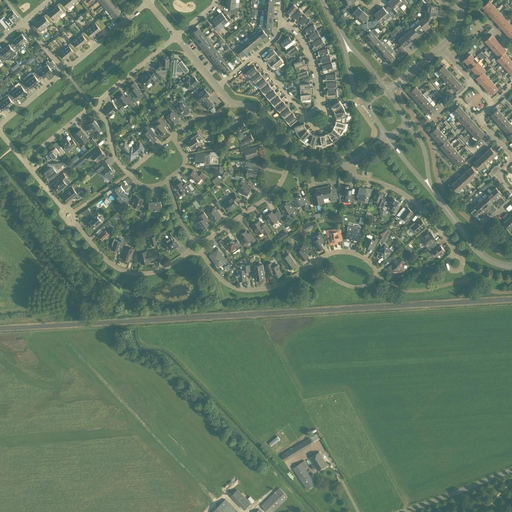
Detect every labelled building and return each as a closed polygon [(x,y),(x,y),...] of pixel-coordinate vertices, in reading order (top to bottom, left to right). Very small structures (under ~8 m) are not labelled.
[(66,10),(73,5),(68,0),(62,0),(59,2),(66,10)] [(107,0),(102,5),(106,9),(113,3),(111,0),(107,0)] [(345,4),(346,6),(341,9),(344,13),(346,11),(355,5),(353,0),(343,0),(345,5),(345,4)] [(397,13),(394,9),(398,5),(393,0),(389,0),(388,2),(389,4),(387,6),(395,15),(397,13)] [(483,11),(484,12),(493,4),(489,0),(482,7),(484,9),(483,11)] [(238,8),(234,7),(235,2),(225,1),(225,7),(230,7),(230,8),(228,11),(236,16),(238,13),(238,8)] [(59,16),(66,10),(59,2),(56,5),(56,6),(56,7),(54,9),(59,16)] [(113,3),(106,9),(109,14),(118,7),(116,5),(115,6),(113,3)] [(288,17),(291,19),(299,9),(293,4),(287,11),(290,14),(288,17)] [(438,6),(427,4),(426,10),(437,12),(438,6)] [(489,15),(496,8),(493,4),(484,12),(485,14),(487,12),(489,15)] [(351,13),(351,14),(356,18),(363,11),(358,7),(357,7),(355,5),(346,11),(348,15),(351,13)] [(379,10),(386,18),(387,19),(390,16),(392,17),(394,15),(395,15),(387,6),(384,9),(383,7),(379,10)] [(119,8),(118,7),(109,14),(113,18),(121,12),(118,9),(119,8)] [(491,20),(500,12),(496,8),(489,15),(492,17),(490,19),(491,20)] [(53,21),(59,16),(54,9),(52,10),(50,10),(46,13),(53,21)] [(294,22),(296,24),(305,14),(299,9),(291,19),(293,17),(296,19),(294,22)] [(383,21),(386,18),(379,10),(374,14),(376,17),(376,18),(375,19),(372,20),(372,21),(373,26),(373,27),(376,26),(376,24),(379,22),(380,21),(382,23),(384,21),(383,21)] [(437,12),(426,10),(425,16),(433,21),(434,15),(437,15),(437,12)] [(0,21),(6,28),(15,21),(15,20),(18,17),(13,11),(10,14),(9,13),(7,15),(7,16),(9,18),(7,19),(5,17),(3,16),(0,19),(0,21)] [(361,23),(359,25),(364,30),(373,26),(372,21),(367,22),(367,21),(368,20),(367,16),(368,15),(363,11),(356,18),(361,23)] [(225,16),(222,12),(217,16),(223,24),(228,20),(228,21),(231,19),(227,14),(225,16)] [(497,23),(503,17),(500,12),(491,20),(493,22),(494,20),(497,23)] [(42,18),(40,20),(46,27),(53,21),(46,13),(42,16),(42,17),(42,18)] [(308,24),(312,21),(305,14),(296,24),(298,22),(301,24),(299,27),(302,29),(307,23),(308,24)] [(221,30),(219,27),(223,24),(217,16),(212,20),(217,25),(215,27),(218,32),(221,30)] [(433,21),(425,16),(420,20),(428,29),(430,27),(428,25),(433,21)] [(498,28),(507,21),(503,17),(497,23),(499,25),(497,27),(498,28)] [(39,32),(46,27),(40,20),(38,22),(37,21),(36,21),(33,24),(39,32)] [(97,20),(90,26),(96,32),(98,31),(99,31),(100,31),(103,28),(99,23),(97,20)] [(416,24),(423,33),(428,29),(420,20),(416,24)] [(263,27),(266,29),(267,28),(267,27),(272,27),(272,22),(263,21),(263,27)] [(504,31),(511,24),(507,21),(498,28),(500,30),(501,28),(504,31)] [(304,34),(306,37),(317,31),(313,24),(305,29),(307,33),(304,34)] [(423,33),(416,24),(411,28),(419,37),(423,33)] [(196,30),(191,34),(195,38),(202,32),(198,28),(196,25),(194,27),(196,30)] [(94,34),(96,32),(90,26),(84,31),(90,39),(94,36),(94,34)] [(263,27),(262,28),(257,32),(263,39),(268,35),(264,32),(265,31),(266,29),(263,27)] [(419,37),(411,28),(407,32),(413,39),(415,37),(417,39),(419,37)] [(253,35),(259,42),(263,39),(257,32),(256,29),(251,33),(253,35)] [(364,36),(368,41),(375,35),(378,33),(374,29),(371,31),(364,36)] [(84,31),(77,37),(82,44),(84,42),(86,42),(90,39),(84,31)] [(202,32),(195,38),(199,42),(205,37),(204,35),(206,33),(204,31),(202,32)] [(321,37),(317,31),(306,37),(309,36),(311,39),(308,41),(310,44),(321,37)] [(413,39),(407,32),(402,36),(410,45),(412,43),(410,41),(413,39)] [(24,36),(22,33),(18,37),(24,44),(28,40),(29,41),(31,40),(27,34),(24,36)] [(482,44),(485,41),(488,45),(495,38),(491,34),(488,37),(486,35),(480,41),(482,44)] [(208,35),(205,37),(199,42),(202,47),(209,41),(211,39),(208,35)] [(249,39),(255,46),(259,42),(253,35),(249,39)] [(375,35),(368,41),(372,46),(379,40),(375,35)] [(408,47),(410,45),(402,36),(398,40),(404,47),(406,45),(408,47)] [(13,40),(16,43),(14,45),(18,50),(20,49),(23,49),(26,46),(24,44),(18,37),(13,40)] [(80,45),(82,44),(77,37),(70,42),(77,50),(81,47),(80,47),(80,45)] [(289,37),(281,42),(285,49),(296,41),(294,38),(292,40),(289,37)] [(325,44),(321,37),(310,44),(313,42),(315,46),(312,47),(314,51),(325,44)] [(380,38),(379,40),(372,46),(376,50),(385,42),(382,38),(380,38)] [(495,38),(488,45),(492,49),(499,42),(495,38)] [(209,41),(202,47),(206,51),(213,46),(211,43),(213,42),(211,39),(209,41)] [(245,42),(251,49),(255,46),(249,39),(245,42)] [(296,46),(298,44),(296,41),(285,49),(290,55),(298,49),(296,46)] [(385,42),(376,50),(380,54),(390,46),(386,41),(385,42)] [(70,42),(63,48),(69,55),(71,53),(73,53),(77,50),(70,42)] [(241,45),(247,53),(251,49),(245,42),(241,45)] [(499,42),(492,49),(496,53),(502,46),(499,42)] [(11,47),(9,44),(5,47),(13,57),(17,53),(16,52),(18,50),(14,45),(11,47)] [(230,46),(240,58),(247,53),(241,45),(237,48),(234,44),(230,46)] [(213,46),(206,51),(210,56),(216,50),(213,46)] [(390,46),(380,54),(384,59),(391,53),(394,50),(390,46)] [(502,46),(496,53),(499,56),(504,52),(504,53),(506,51),(502,46)] [(0,51),(3,54),(1,56),(5,61),(7,59),(8,60),(10,59),(13,57),(5,47),(0,51)] [(67,56),(69,55),(63,48),(57,53),(63,61),(67,58),(67,56)] [(216,50),(210,56),(213,60),(220,54),(222,53),(219,48),(216,50)] [(316,55),(317,59),(329,55),(327,48),(318,50),(319,55),(316,55)] [(467,64),(474,58),(471,54),(474,51),(471,48),(465,54),(467,56),(462,61),(463,63),(465,61),(467,64)] [(266,61),(268,64),(278,56),(273,50),(266,56),(268,59),(266,61)] [(508,56),(504,53),(504,52),(499,56),(499,57),(497,59),(501,63),(508,56)] [(395,58),(391,53),(384,59),(389,63),(395,58)] [(220,54),(213,60),(217,64),(224,59),(220,54)] [(332,62),(329,55),(317,59),(320,58),(321,62),(318,63),(319,66),(332,62)] [(283,62),(278,56),(268,64),(270,67),(273,65),(276,68),(283,62)] [(504,67),(511,60),(508,56),(501,63),(504,67)] [(161,68),(168,69),(169,59),(163,58),(162,62),(159,62),(155,66),(158,70),(161,68)] [(469,69),(478,62),(474,58),(467,64),(469,66),(468,68),(469,69)] [(177,60),(174,60),(173,76),(176,76),(176,71),(182,72),(183,70),(185,72),(189,70),(181,60),(179,62),(177,59),(177,60)] [(224,59),(217,64),(220,69),(227,63),(224,59)] [(46,62),(46,63),(42,67),(48,74),(52,70),(50,67),(55,64),(52,60),(50,62),(48,60),(46,62)] [(294,63),(296,70),(309,66),(307,63),(305,64),(303,60),(294,63)] [(334,70),(332,62),(319,66),(322,65),(323,69),(320,70),(321,74),(334,70)] [(474,72),(481,66),(478,62),(469,69),(470,71),(472,69),(474,72)] [(233,70),(231,68),(227,63),(220,69),(224,73),(229,70),(231,72),(233,70)] [(436,71),(440,75),(447,69),(445,67),(446,66),(444,64),(439,69),(437,66),(435,68),(437,70),(436,71)] [(246,72),(251,78),(261,69),(259,67),(257,69),(254,66),(246,72)] [(310,69),(309,66),(296,70),(299,77),(308,74),(307,70),(310,69)] [(485,70),(481,66),(474,72),(477,74),(475,76),(476,77),(476,78),(483,72),(485,70)] [(38,70),(37,69),(35,71),(39,76),(41,74),(44,77),(48,74),(42,67),(38,70)] [(251,78),(256,84),(266,75),(264,73),(262,75),(259,72),(261,70),(261,69),(251,78)] [(447,69),(440,75),(444,79),(451,72),(450,70),(449,71),(447,69)] [(40,81),(37,78),(39,76),(35,71),(33,73),(31,72),(27,75),(29,77),(35,84),(40,81)] [(155,81),(157,83),(160,81),(154,73),(151,75),(148,72),(143,76),(142,76),(141,77),(140,78),(141,78),(140,79),(146,86),(151,82),(153,84),(155,81)] [(451,72),(444,79),(447,83),(454,77),(452,75),(453,74),(451,72)] [(478,83),(486,76),(483,72),(476,78),(478,80),(476,82),(478,83)] [(323,79),(323,82),(336,81),(335,74),(325,74),(326,79),(323,79)] [(266,76),(266,75),(256,84),(261,90),(271,81),(269,79),(266,81),(264,78),(266,76)] [(186,85),(189,89),(199,82),(194,76),(191,79),(189,76),(179,83),(183,87),(186,85)] [(483,86),(490,80),(486,76),(478,83),(479,85),(481,83),(483,86)] [(29,85),(31,88),(35,84),(29,77),(25,81),(24,80),(22,82),(26,87),(29,85)] [(454,77),(447,83),(451,87),(459,80),(457,78),(456,79),(454,77)] [(461,82),(459,80),(451,87),(455,91),(457,93),(459,91),(457,89),(461,85),(460,83),(461,82)] [(485,91),(494,84),(490,80),(483,86),(485,88),(484,90),(485,91)] [(271,82),(271,81),(261,90),(266,95),(276,87),(273,85),(271,87),(269,84),(271,82)] [(337,89),(336,81),(323,82),(323,83),(326,82),(326,86),(323,86),(324,90),(337,89)] [(19,83),(17,83),(14,86),(22,95),(27,92),(24,89),(26,87),(22,82),(20,84),(19,83)] [(130,91),(135,97),(142,92),(137,86),(137,85),(134,82),(130,86),(132,89),(130,91)] [(300,84),(300,91),(313,90),(313,87),(310,87),(310,83),(300,84)] [(494,84),(485,91),(486,93),(488,91),(490,94),(494,91),(497,88),(497,87),(494,84)] [(16,96),(18,99),(22,95),(14,86),(16,88),(12,91),(11,90),(9,92),(13,98),(16,96)] [(409,95),(411,97),(419,90),(415,86),(409,92),(410,94),(409,95)] [(276,87),(266,95),(271,101),(280,93),(278,91),(276,92),(273,89),(276,87)] [(201,102),(206,109),(212,104),(207,97),(209,95),(204,88),(195,96),(200,102),(201,102)] [(337,97),(337,89),(324,90),(327,90),(327,94),(324,94),(324,98),(330,97),(337,97)] [(147,99),(150,97),(145,90),(142,93),(147,99)] [(313,94),(313,90),(300,91),(301,99),(311,98),(311,94),(313,94)] [(416,100),(423,94),(419,90),(411,97),(413,99),(414,98),(416,100)] [(14,102),(11,99),(13,98),(9,92),(7,94),(8,95),(3,99),(9,106),(14,102)] [(271,101),(275,107),(285,99),(283,96),(281,98),(278,95),(281,93),(280,93),(271,101)] [(133,107),(136,105),(131,99),(129,101),(123,94),(117,98),(123,106),(127,103),(129,106),(131,104),(133,107)] [(419,105),(426,98),(423,94),(416,100),(418,102),(417,103),(419,105)] [(3,107),(5,109),(9,106),(3,99),(1,96),(0,97),(0,107),(0,108),(3,107)] [(177,102),(174,104),(176,106),(176,107),(183,115),(188,116),(189,114),(189,110),(187,108),(188,107),(188,106),(190,105),(183,96),(177,101),(177,102)] [(423,108),(430,102),(426,98),(419,105),(420,107),(421,106),(423,108)] [(275,107),(280,113),(290,105),(288,102),(286,104),(283,101),(285,99),(275,107)] [(168,104),(167,105),(171,111),(172,112),(166,117),(170,122),(170,123),(172,126),(179,120),(176,116),(178,114),(174,109),(168,101),(166,102),(168,104)] [(335,112),(335,113),(345,111),(344,110),(344,108),(343,107),(342,105),(342,104),(341,103),(340,102),(339,101),(331,107),(332,108),(333,109),(333,110),(334,110),(334,111),(335,112)] [(434,106),(430,102),(423,108),(425,110),(424,111),(426,113),(434,106)] [(104,110),(109,116),(118,109),(112,103),(108,106),(109,106),(104,110)] [(450,109),(452,111),(456,115),(462,109),(461,107),(462,106),(460,104),(454,109),(452,107),(450,109)] [(290,105),(280,113),(285,119),(295,111),(293,108),(291,110),(288,107),(290,105)] [(491,117),(493,120),(501,113),(497,108),(490,114),(492,117),(491,117)] [(462,109),(456,115),(459,119),(467,112),(465,110),(464,111),(462,109)] [(295,111),(285,119),(290,125),(300,117),(298,114),(296,116),(293,113),(295,111)] [(336,119),(336,120),(345,123),(346,122),(346,120),(346,119),(346,118),(346,117),(346,116),(346,114),(345,112),(345,111),(335,113),(335,114),(335,115),(336,116),(336,117),(336,118),(336,119)] [(467,112),(459,119),(463,123),(470,117),(468,115),(469,114),(467,112)] [(498,123),(504,117),(501,113),(493,120),(495,122),(496,121),(498,123)] [(164,132),(167,130),(162,124),(165,122),(160,117),(156,121),(158,124),(155,127),(161,134),(164,132)] [(470,117),(463,123),(466,127),(474,120),(472,118),(471,119),(470,117)] [(500,128),(508,121),(504,117),(498,123),(500,125),(499,125),(500,128)] [(91,130),(94,134),(101,128),(94,119),(90,123),(89,122),(85,125),(90,131),(91,130)] [(231,130),(237,131),(238,132),(246,126),(242,120),(240,121),(236,120),(228,126),(231,130)] [(334,126),(333,127),(341,134),(342,133),(342,132),(343,130),(344,129),(344,127),(345,126),(345,124),(345,123),(336,120),(336,121),(335,122),(335,123),(335,124),(334,125),(334,126)] [(474,120),(466,127),(470,131),(477,125),(475,123),(476,122),(474,120)] [(505,131),(511,125),(508,121),(500,128),(502,130),(503,129),(505,131)] [(299,136),(300,137),(307,129),(306,128),(305,127),(305,126),(304,126),(304,125),(304,124),(303,123),(294,127),(295,128),(295,129),(295,130),(296,130),(296,131),(297,132),(298,134),(298,135),(299,136)] [(147,141),(150,144),(156,139),(151,133),(153,131),(148,124),(143,128),(146,132),(142,135),(146,141),(147,141)] [(477,125),(470,131),(474,135),(481,128),(480,126),(479,127),(477,125)] [(431,135),(432,137),(440,131),(436,126),(430,132),(432,135),(431,135)] [(340,135),(341,134),(333,127),(333,128),(332,129),(331,130),(330,131),(329,132),(328,132),(328,133),(333,142),(334,141),(335,140),(336,139),(337,138),(338,137),(339,136),(340,135)] [(483,130),(481,128),(474,135),(477,139),(484,133),(482,131),(483,130)] [(74,134),(82,144),(89,139),(80,129),(74,134)] [(309,143),(310,143),(313,134),(312,133),(311,133),(310,132),(309,132),(308,131),(308,130),(307,129),(300,137),(301,138),(302,139),(303,140),(305,141),(306,142),(308,142),(309,143)] [(437,141),(444,135),(440,131),(432,137),(434,140),(435,139),(437,141)] [(199,142),(197,139),(201,137),(197,132),(191,136),(193,138),(188,142),(193,149),(197,147),(196,144),(199,142)] [(239,136),(243,145),(254,140),(251,134),(247,135),(246,133),(239,136)] [(332,142),(333,142),(328,133),(327,133),(326,134),(325,134),(324,134),(323,135),(322,135),(321,135),(320,135),(322,145),(323,145),(324,145),(326,144),(328,144),(329,143),(330,143),(332,142)] [(320,145),(322,145),(320,135),(319,135),(318,135),(317,135),(316,135),(315,135),(314,134),(313,134),(310,143),(311,144),(313,144),(314,145),(315,145),(317,145),(319,145),(320,145)] [(439,146),(447,139),(444,135),(437,141),(439,143),(438,143),(439,145),(438,146),(439,146)] [(61,142),(68,151),(76,144),(72,139),(69,141),(67,138),(61,142)] [(441,148),(443,149),(450,143),(446,140),(447,139),(439,146),(440,148),(441,148)] [(138,154),(137,153),(143,147),(140,143),(133,148),(132,146),(130,148),(125,141),(120,145),(125,151),(124,153),(130,160),(138,154)] [(56,154),(58,153),(59,155),(60,155),(61,155),(62,155),(65,152),(62,149),(58,144),(57,143),(56,143),(55,144),(55,145),(55,146),(55,147),(46,155),(45,158),(50,160),(53,157),(54,158),(57,155),(56,154)] [(446,154),(454,147),(450,143),(443,149),(445,151),(444,152),(446,154)] [(253,156),(253,155),(257,154),(255,147),(249,149),(248,146),(240,148),(242,153),(246,152),(247,157),(249,156),(250,157),(253,156)] [(450,157),(457,151),(454,147),(446,154),(448,156),(449,156),(450,157)] [(487,148),(485,150),(492,158),(496,154),(498,152),(496,150),(494,152),(490,147),(488,149),(487,148)] [(97,152),(95,149),(91,153),(89,152),(85,156),(88,160),(93,156),(97,161),(105,155),(100,149),(97,152)] [(482,155),(488,161),(492,158),(485,150),(483,152),(484,153),(482,155)] [(209,153),(195,153),(195,156),(195,163),(200,162),(200,165),(205,165),(205,164),(209,164),(209,155),(210,155),(210,156),(217,156),(217,151),(210,151),(210,153),(209,153)] [(453,162),(461,155),(457,151),(450,157),(452,159),(451,160),(453,162)] [(73,162),(79,158),(76,154),(70,159),(73,162)] [(83,155),(74,163),(77,167),(86,159),(83,155)] [(465,160),(461,155),(453,162),(455,164),(456,164),(458,166),(465,160)] [(477,157),(484,165),(488,161),(482,155),(480,156),(479,155),(477,157)] [(480,169),(484,165),(477,157),(475,159),(476,160),(474,162),(480,169)] [(256,177),(257,169),(252,168),(253,162),(246,161),(245,166),(248,167),(246,174),(256,177)] [(47,170),(44,172),(49,178),(50,178),(57,172),(56,171),(61,167),(61,163),(62,163),(47,163),(47,167),(46,168),(46,170),(47,170)] [(114,170),(113,169),(112,169),(108,164),(104,167),(102,164),(96,169),(101,174),(103,172),(107,177),(111,173),(112,175),(114,173),(114,172),(115,172),(115,171),(114,170)] [(468,167),(466,169),(473,177),(477,173),(471,166),(469,168),(468,167)] [(488,173),(491,176),(497,171),(493,167),(491,170),(492,170),(488,173)] [(463,174),(469,180),(473,177),(466,169),(464,171),(465,172),(463,174)] [(192,182),(193,182),(195,181),(197,182),(201,178),(203,180),(206,176),(201,172),(200,175),(193,170),(189,176),(191,178),(190,179),(190,180),(192,182)] [(54,185),(59,191),(67,184),(64,180),(67,178),(63,173),(59,177),(61,180),(54,185)] [(458,176),(465,184),(469,180),(463,174),(461,175),(460,174),(458,176)] [(455,181),(461,188),(465,184),(458,176),(456,178),(457,179),(455,181)] [(238,184),(241,186),(237,192),(242,195),(243,194),(246,196),(251,187),(247,185),(248,182),(242,178),(238,184)] [(181,195),(180,194),(184,191),(186,194),(191,191),(187,185),(184,186),(181,181),(175,186),(178,190),(175,192),(178,197),(181,195)] [(457,191),(461,188),(455,181),(453,183),(452,182),(450,184),(457,191)] [(122,197),(123,198),(121,202),(122,202),(123,202),(127,204),(128,202),(130,198),(127,196),(128,193),(125,191),(121,186),(115,189),(118,193),(120,195),(121,196),(122,197)] [(323,202),(322,198),(332,196),(330,186),(324,187),(325,188),(316,190),(317,193),(312,194),(314,204),(323,202)] [(342,193),(339,193),(339,202),(342,202),(342,200),(351,201),(351,189),(348,189),(348,186),(342,186),(342,193)] [(357,201),(368,203),(369,195),(366,194),(367,191),(365,191),(366,188),(359,186),(357,193),(359,193),(357,201)] [(68,202),(76,195),(79,199),(85,194),(82,190),(78,194),(72,187),(63,195),(68,202)] [(496,187),(491,191),(499,200),(502,198),(500,196),(500,197),(499,195),(501,193),(496,187)] [(499,200),(491,191),(489,188),(487,190),(489,193),(487,195),(493,201),(495,199),(496,200),(497,202),(499,200)] [(376,205),(382,207),(384,200),(381,199),(383,193),(376,190),(372,199),(377,201),(376,205)] [(238,205),(235,201),(238,199),(234,193),(227,198),(227,199),(224,202),(229,211),(238,205)] [(490,203),(493,201),(487,195),(485,193),(482,196),(483,198),(483,199),(491,208),(493,206),(492,204),(491,204),(490,203)] [(301,204),(302,208),(305,207),(306,209),(308,207),(307,205),(309,204),(305,196),(302,198),(301,195),(300,195),(300,194),(299,194),(298,194),(297,195),(297,196),(297,197),(293,198),(297,206),(301,204)] [(136,206),(135,208),(141,211),(139,216),(144,218),(145,211),(142,210),(144,205),(141,204),(143,198),(137,196),(135,199),(134,199),(132,204),(136,206)] [(385,201),(384,204),(386,205),(391,208),(389,211),(395,214),(397,211),(394,210),(399,201),(393,198),(391,202),(388,201),(387,202),(385,201)] [(479,202),(487,212),(489,210),(491,208),(483,199),(479,202)] [(149,211),(162,210),(161,204),(160,201),(149,202),(148,205),(149,211)] [(288,213),(291,217),(297,213),(293,207),(290,209),(286,202),(279,206),(285,215),(288,213)] [(487,212),(479,202),(474,206),(483,215),(485,213),(487,212)] [(480,218),(483,215),(474,206),(470,210),(476,216),(478,214),(479,215),(479,216),(480,218)] [(83,216),(90,212),(87,207),(80,212),(83,216)] [(207,212),(214,221),(221,216),(215,207),(207,212)] [(413,212),(407,207),(403,213),(400,211),(395,216),(398,218),(400,216),(406,221),(413,212)] [(271,211),(265,215),(271,224),(277,220),(271,211)] [(89,222),(94,229),(102,222),(98,216),(100,215),(97,212),(92,216),(94,218),(89,222)] [(199,216),(201,219),(195,224),(198,228),(201,226),(203,229),(209,225),(205,220),(208,218),(204,212),(199,216)] [(511,229),(511,223),(504,215),(502,217),(503,219),(504,218),(505,219),(502,222),(511,231),(511,229)] [(413,220),(408,225),(410,227),(409,228),(414,233),(425,224),(420,219),(415,223),(413,220)] [(103,240),(112,230),(107,225),(110,222),(108,220),(100,228),(103,231),(98,235),(103,240)] [(262,231),(264,235),(270,230),(265,222),(262,225),(259,220),(252,225),(258,234),(262,231)] [(314,226),(311,222),(302,227),(304,231),(314,226)] [(172,228),(167,231),(170,236),(162,241),(168,250),(169,249),(170,251),(179,245),(177,242),(176,242),(172,235),(175,233),(172,228)] [(342,238),(340,228),(326,230),(327,236),(329,236),(330,236),(330,239),(329,239),(329,244),(335,243),(335,242),(335,241),(338,240),(337,239),(342,238)] [(240,239),(243,244),(249,240),(251,242),(255,239),(252,234),(250,236),(246,230),(240,234),(242,237),(240,239)] [(352,241),(357,242),(359,232),(347,230),(345,239),(352,240),(352,241)] [(383,243),(390,231),(387,230),(380,241),(383,243)] [(430,233),(428,230),(420,237),(422,239),(423,238),(427,243),(425,244),(427,247),(433,242),(431,240),(435,237),(431,232),(430,233)] [(277,237),(279,240),(288,234),(285,231),(277,237)] [(315,247),(316,250),(319,249),(319,250),(322,248),(322,247),(323,247),(320,241),(323,239),(320,234),(315,237),(316,239),(312,242),(313,245),(314,248),(315,247)] [(365,246),(366,246),(373,249),(375,244),(378,239),(373,236),(372,238),(366,236),(365,239),(362,244),(365,245),(364,246),(365,246)] [(118,246),(122,247),(124,240),(119,238),(118,240),(114,238),(113,242),(112,242),(111,244),(110,245),(109,246),(110,248),(114,249),(114,251),(115,252),(117,251),(118,246)] [(233,253),(239,249),(245,256),(247,255),(238,240),(235,242),(234,241),(233,240),(231,240),(230,241),(230,240),(225,244),(227,246),(226,247),(228,250),(229,249),(230,251),(232,250),(233,253)] [(307,249),(303,243),(300,245),(294,250),(296,253),(297,252),(302,260),(308,256),(304,251),(307,249)] [(378,253),(377,256),(379,259),(383,257),(384,259),(392,251),(384,243),(381,246),(376,251),(378,253)] [(444,250),(440,245),(437,247),(434,243),(427,247),(431,252),(433,251),(436,256),(444,250)] [(131,255),(130,255),(132,248),(125,246),(122,255),(126,257),(125,259),(129,261),(131,255)] [(209,254),(218,266),(226,260),(231,268),(233,264),(228,256),(225,258),(218,248),(209,254)] [(149,261),(149,260),(147,252),(147,250),(139,252),(141,263),(149,261)] [(155,250),(147,252),(149,260),(157,258),(155,250)] [(282,259),(289,269),(296,264),(289,254),(282,259)] [(387,260),(390,262),(392,262),(392,264),(391,264),(387,268),(390,271),(401,271),(401,269),(403,269),(402,259),(395,259),(395,256),(391,257),(387,260)] [(272,273),(274,277),(281,274),(277,265),(273,267),(271,262),(265,265),(269,274),(272,273)] [(253,266),(255,279),(259,279),(264,278),(263,268),(262,268),(261,264),(253,266)] [(235,278),(237,278),(238,278),(239,280),(246,280),(246,271),(249,271),(249,265),(242,265),(243,269),(238,270),(238,274),(236,274),(235,274),(235,275),(235,278)] [(291,448),(282,454),(281,455),(285,461),(313,443),(320,439),(316,433),(310,437),(291,448)] [(317,471),(327,465),(319,452),(309,458),(317,471)] [(309,468),(304,460),(292,468),(306,489),(315,484),(311,478),(306,470),(309,468)] [(263,503),(260,505),(263,508),(267,511),(266,511),(273,511),(275,510),(288,497),(279,487),(263,503)] [(244,509),(251,503),(237,489),(230,495),(244,509)] [(211,511),(237,511),(225,499),(211,511)]
